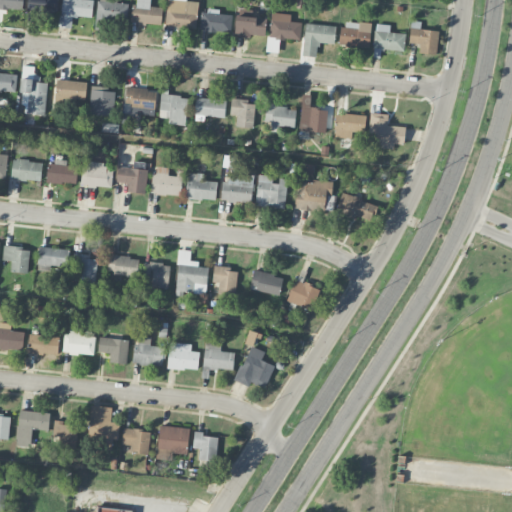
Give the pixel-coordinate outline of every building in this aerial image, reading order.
[(23,0),(0,0),(0,8),(23,9),(23,0)] [(27,0),(27,11),(57,13),(57,0),(27,0)] [(61,0),(59,26),(74,28),(75,18),(91,19),(93,0),(61,0)] [(126,23),(127,3),(119,3),(118,0),(97,0),(97,22),(126,23)] [(133,3),(130,21),(160,26),(163,8),(150,6),(150,0),(136,0),(136,4),(133,3)] [(196,28),(198,0),(167,0),(165,26),(196,28)] [(232,15),(218,13),(219,11),(202,9),(200,29),(230,32),(232,15)] [(291,14),(271,12),(269,37),(301,40),(303,22),(290,21),(291,14)] [(234,34),(264,38),(266,19),(237,15),(234,34)] [(421,21),(411,20),(409,43),(419,43),(419,53),(437,54),(439,30),(420,29),(421,21)] [(340,45),(370,47),(371,22),(341,21),(340,45)] [(334,43),(335,25),(304,23),(303,56),(316,56),(317,42),(334,43)] [(405,33),(389,32),(390,25),(375,23),(372,56),(380,57),(381,49),(404,51),(405,33)] [(48,83),(35,81),(37,68),(24,67),(19,112),(44,115),(48,83)] [(0,90),(15,92),(17,74),(0,72),(0,90)] [(55,100),(85,102),(86,81),(56,80),(55,100)] [(114,88),(90,87),(89,114),(113,115),(114,88)] [(125,106),(155,107),(155,89),(125,88),(125,106)] [(264,123),(271,123),(271,127),(295,129),(296,108),(276,107),(276,93),(265,93),(264,123)] [(185,125),(186,95),(160,94),(159,117),(169,118),(169,124),(185,125)] [(310,95),(301,94),(300,131),(326,132),(327,109),(310,108),(310,95)] [(226,99),(195,98),(194,120),(204,121),(204,116),(225,117),(226,99)] [(255,104),(246,103),(247,99),(231,98),(230,115),(236,115),(235,127),(253,128),(255,104)] [(368,140),(379,141),(379,147),(391,148),(391,143),(403,144),(405,126),(387,125),(388,114),(370,112),(368,140)] [(352,132),(364,132),(365,115),(335,114),(334,137),(352,138),(352,132)] [(40,181),(42,161),(12,158),(10,178),(40,181)] [(49,160),(47,182),(76,183),(77,166),(66,165),(66,161),(49,160)] [(111,186),(112,170),(103,170),(103,161),(82,161),(81,185),(111,186)] [(148,170),(118,165),(115,181),(128,183),(127,191),(144,194),(148,170)] [(168,167),(154,166),(151,193),(178,196),(180,176),(167,175),(168,167)] [(251,203),(254,169),(241,168),(241,176),(224,174),(222,200),(251,203)] [(185,197),(215,200),(217,181),(203,180),(203,174),(188,172),(185,197)] [(286,179),(275,178),(275,175),(257,175),(256,206),(285,207),(286,179)] [(326,210),(326,196),(332,196),(332,181),(296,180),(295,210),(326,210)] [(377,204),(341,194),(336,212),(371,222),(377,204)] [(30,248),(4,245),(2,259),(11,261),(10,271),(27,273),(30,248)] [(67,267),(70,250),(39,246),(36,265),(51,267),(52,265),(67,267)] [(190,250),(178,249),(175,292),(206,293),(208,267),(198,266),(198,261),(190,260),(190,250)] [(70,280),(95,283),(98,257),(74,253),(70,280)] [(138,256),(108,256),(108,274),(137,275),(138,256)] [(152,278),(151,286),(168,288),(170,264),(143,261),(142,277),(152,278)] [(213,293),(236,294),(236,268),(214,267),(213,293)] [(282,275),(253,271),(250,289),(279,293),(282,275)] [(312,310),(320,288),(295,279),(286,301),(312,310)] [(0,348),(23,350),(24,331),(10,331),(11,323),(0,322),(0,348)] [(64,353),(94,354),(95,336),(81,336),(81,327),(65,326),(64,353)] [(27,352),(57,356),(59,337),(29,333),(27,352)] [(163,365),(163,346),(150,346),(150,336),(135,336),(134,364),(163,365)] [(128,339),(99,337),(98,351),(110,353),(109,362),(126,364),(128,339)] [(191,343),(169,342),(168,368),(198,369),(199,351),(190,351),(191,343)] [(202,366),(232,371),(235,353),(220,350),(221,344),(206,342),(202,366)] [(265,390),(274,365),(261,360),(264,351),(249,345),(236,380),(265,390)] [(111,406),(90,405),(89,443),(112,444),(112,439),(118,439),(119,422),(111,422),(111,406)] [(48,430),(50,413),(19,410),(16,446),(30,447),(32,429),(48,430)] [(0,438),(9,438),(10,414),(0,413),(0,438)] [(53,436),(60,436),(60,448),(78,449),(79,423),(53,423),(53,436)] [(188,427),(158,426),(157,457),(168,458),(168,453),(187,454),(188,427)] [(150,431),(123,428),(121,444),(131,445),(130,452),(147,454),(150,431)] [(199,448),(198,459),(216,460),(217,437),(202,436),(202,431),(194,431),(193,447),(199,448)]
